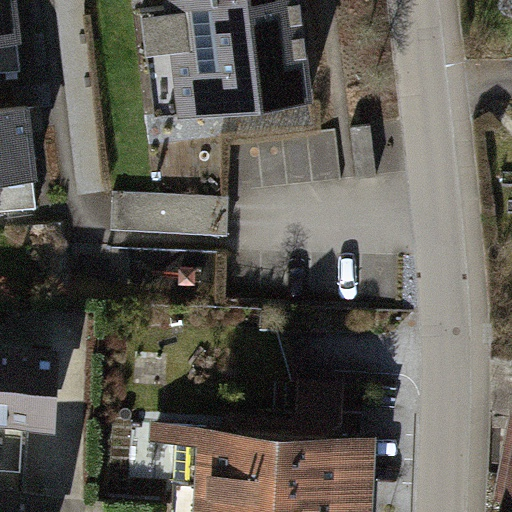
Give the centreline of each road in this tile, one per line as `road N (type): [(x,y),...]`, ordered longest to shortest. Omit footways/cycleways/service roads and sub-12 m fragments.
road 1 (residential): [(414,0),(442,250),(439,511)]
road 2 (unknown): [(442,250),(290,203),(131,184),(112,159),(81,46)]
